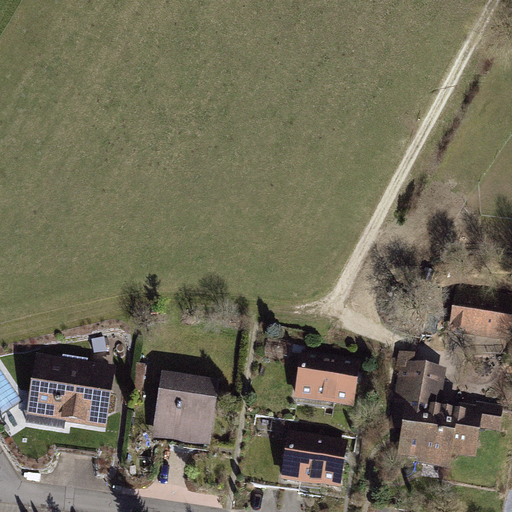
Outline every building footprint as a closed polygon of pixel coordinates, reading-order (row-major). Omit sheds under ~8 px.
[(399,204),(411,210),(447,142),(435,136),(399,204)] [(511,294),(511,291),(452,284),(446,331),(506,339),(511,294)] [(89,340),(90,353),(105,351),(103,338),(89,340)] [(357,359),(300,350),(292,396),(349,406),(357,359)] [(114,366),(33,352),(22,422),(62,429),(63,422),(103,429),(114,366)] [(444,365),(399,357),(386,424),(400,427),(395,454),(411,457),(410,463),(445,469),(448,454),(472,458),(477,429),(496,433),(501,407),(473,401),(472,406),(437,400),(444,365)] [(217,378),(161,370),(150,437),(207,446),(217,378)] [(343,439),(286,429),(277,477),(335,487),(343,439)]
